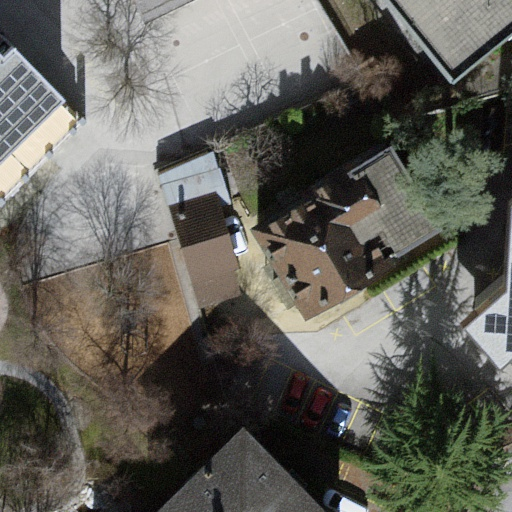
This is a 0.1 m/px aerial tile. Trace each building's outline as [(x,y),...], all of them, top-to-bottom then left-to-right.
[(135,0),(139,8),(157,0),(135,0)] [(511,0),(400,0),(456,66),(511,18),(511,0)] [(0,169),(62,105),(0,49),(0,169)] [(391,129),(251,214),(304,301),(444,216),(391,129)] [(502,268),(461,308),(499,347),(511,336),(511,179),(510,181),(502,268)] [(212,193),(170,204),(197,305),(238,294),(212,193)] [(345,511),(242,408),(146,504),(153,511),(345,511)]
